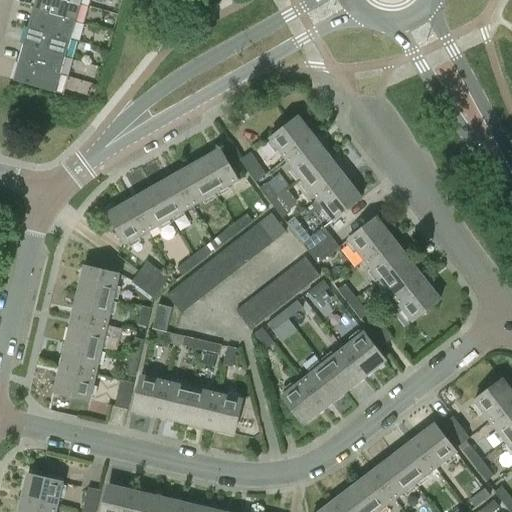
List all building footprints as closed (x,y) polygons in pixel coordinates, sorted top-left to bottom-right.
[(36,0),(34,9),(77,21),(82,4),(68,0),(36,0)] [(29,26),(72,39),(79,41),(85,23),(77,21),(34,9),(29,26)] [(24,44),(67,56),(72,39),(29,26),(24,44)] [(19,62),(62,74),(69,76),(74,58),(67,56),(24,44),(19,62)] [(62,74),(19,62),(13,79),(57,92),(62,74)] [(285,159),(314,137),(298,116),(269,138),(285,159)] [(314,137),(285,159),(301,179),(330,157),(314,137)] [(197,162),(215,192),(238,179),(220,148),(197,162)] [(266,175),(250,152),(240,159),(255,182),(266,175)] [(330,157),(301,179),(317,199),(345,177),(330,157)] [(175,174),(193,205),(215,192),(197,162),(175,174)] [(267,181),(277,193),(290,183),(280,171),(267,181)] [(153,187),(171,218),(193,205),(175,174),(153,187)] [(345,177),(317,199),(333,220),(361,198),(345,177)] [(266,183),(260,188),(271,203),(277,197),(266,183)] [(131,200),(149,231),(171,218),(153,187),(131,200)] [(283,218),(289,213),(277,197),(271,203),(283,218)] [(149,231),(131,200),(108,213),(126,244),(149,231)] [(262,221),(276,240),(286,232),(272,213),(262,221)] [(252,221),(246,214),(232,226),(237,233),(252,221)] [(364,260),(393,238),(377,217),(348,239),(364,260)] [(276,240),(262,221),(253,228),(267,247),(276,240)] [(217,237),(222,244),(237,233),(232,226),(217,237)] [(323,227),(302,243),(310,253),(331,238),(323,227)] [(267,247),(253,228),(243,236),(258,254),(267,247)] [(258,254),(243,236),(234,243),(248,262),(258,254)] [(318,264),(339,248),(331,238),(310,253),(318,264)] [(393,238),(364,260),(380,280),(408,258),(393,238)] [(248,262),(234,243),(224,250),(239,269),(248,262)] [(212,252),(206,246),(192,257),(197,264),(212,252)] [(239,269),(224,250),(215,258),(229,276),(239,269)] [(182,276),(183,275),(197,264),(192,257),(176,269),(182,276)] [(320,276),(318,273),(305,257),(295,265),(309,284),(320,276)] [(229,276),(215,258),(205,265),(220,284),(229,276)] [(408,258),(380,280),(396,301),(424,279),(408,258)] [(168,278),(146,261),(138,272),(160,288),(168,278)] [(78,291),(113,299),(119,274),(84,265),(78,291)] [(220,284),(205,265),(196,273),(211,291),(220,284)] [(309,284),(295,265),(286,272),(300,291),(309,284)] [(131,282),(153,299),(160,288),(138,272),(131,282)] [(300,291),(286,272),(276,280),(290,299),(300,291)] [(211,291),(196,273),(187,280),(201,299),(211,291)] [(424,279),(396,301),(412,322),(440,300),(424,279)] [(201,299),(187,280),(177,287),(192,306),(201,299)] [(290,299),(276,280),(266,287),(280,306),(290,299)] [(329,287),(323,280),(308,292),(313,300),(329,287)] [(345,284),(338,289),(349,304),(356,299),(345,284)] [(192,306),(177,287),(167,295),(182,314),(192,306)] [(280,306),(266,287),(256,295),(270,314),(280,306)] [(72,316),(107,324),(113,299),(78,291),(72,316)] [(270,314),(256,295),(246,303),(260,321),(270,314)] [(361,319),(368,314),(356,299),(349,304),(361,319)] [(302,308),(297,301),(282,312),(287,320),(302,308)] [(235,311),(250,330),(260,321),(246,303),(235,311)] [(158,304),(152,329),(167,332),(172,308),(158,304)] [(141,307),(137,325),(147,327),(151,309),(141,307)] [(267,323),(273,331),(287,320),(282,312),(267,323)] [(67,341),(101,349),(107,324),(72,316),(67,341)] [(391,338),(375,316),(365,324),(382,345),(391,338)] [(262,328),(260,330),(255,334),(266,349),(273,343),(262,328)] [(152,329),(150,338),(168,342),(170,333),(167,332),(152,329)] [(342,349),(364,377),(385,361),(363,333),(342,349)] [(184,336),(182,346),(200,350),(203,340),(184,336)] [(144,340),(134,338),(130,356),(140,358),(144,340)] [(219,355),(221,345),(203,340),(200,350),(219,355)] [(61,366),(95,374),(101,349),(67,341),(61,366)] [(240,362),(234,360),(236,348),(227,346),(222,366),(231,368),(232,367),(238,369),(240,362)] [(322,365),(344,393),(364,377),(342,349),(322,365)] [(126,375),(135,377),(140,358),(130,356),(126,375)] [(302,380),(324,409),(344,393),(322,365),(302,380)] [(95,374),(61,366),(55,392),(89,400),(95,374)] [(159,417),(167,382),(141,376),(133,411),(159,417)] [(490,422),(511,404),(511,392),(502,379),(474,401),(490,422)] [(115,406),(127,409),(134,383),(121,380),(115,406)] [(324,409),(302,380),(281,397),(303,425),(324,409)] [(184,423),(192,388),(167,382),(159,417),(184,423)] [(209,429),(217,394),(192,388),(184,423),(209,429)] [(217,394),(209,429),(234,435),(242,400),(217,394)] [(506,442),(511,437),(511,404),(490,422),(506,442)] [(469,438),(453,417),(443,425),(459,446),(469,438)] [(413,440),(434,468),(455,452),(434,424),(413,440)] [(393,456),(414,484),(434,468),(413,440),(393,456)] [(470,446),(464,451),(475,466),(481,461),(470,446)] [(372,471),(394,499),(414,484),(393,456),(372,471)] [(487,481),(493,476),(481,461),(475,466),(487,481)] [(352,487),(371,511),(377,511),(394,499),(372,471),(352,487)] [(22,500),(57,508),(63,482),(28,474),(22,500)] [(130,511),(135,492),(108,485),(101,511),(130,511)] [(495,492),(499,497),(506,507),(511,501),(511,500),(502,486),(495,492)] [(95,511),(101,491),(88,487),(81,511),(95,511)] [(332,502),(339,511),(371,511),(352,487),(332,502)] [(475,508),(475,507),(489,497),(484,489),(469,500),(475,508)] [(135,492),(130,511),(158,511),(162,498),(135,492)] [(162,498),(158,511),(186,511),(188,504),(162,498)] [(18,511),(55,511),(57,508),(22,500),(18,511)] [(492,500),(477,511),(492,511),(498,508),(492,500)] [(339,511),(332,502),(318,511),(339,511)]
